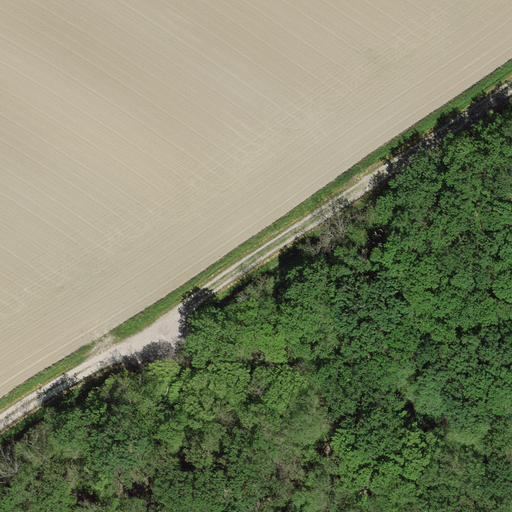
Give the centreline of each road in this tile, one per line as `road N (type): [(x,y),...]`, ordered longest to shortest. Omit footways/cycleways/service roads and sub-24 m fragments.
road 1 (track): [(511,86),(155,330),(0,423)]
road 2 (track): [(511,367),(117,353)]
